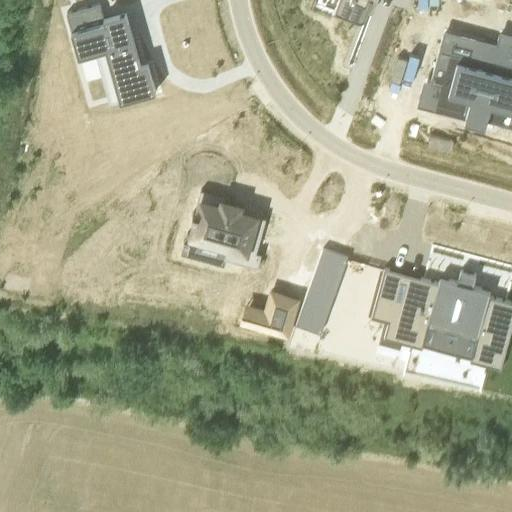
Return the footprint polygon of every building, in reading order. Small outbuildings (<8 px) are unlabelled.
[(339,0),(335,12),(357,20),(358,21),(359,21),(360,21),(361,21),(363,21),(364,20),(364,19),(365,19),(366,18),(366,17),(370,7),(372,0),(339,0)] [(103,2),(70,11),(82,55),(114,46),(121,73),(110,76),(117,101),(159,90),(152,65),(145,67),(129,10),(107,16),(103,2)] [(443,46),(435,79),(445,82),(440,100),(471,110),(471,111),(511,123),(511,62),(497,59),(499,51),(485,47),(482,58),(443,46)] [(196,216),(191,234),(227,244),(224,257),(258,267),(262,252),(256,250),(266,216),(240,208),(241,203),(224,198),(225,194),(201,187),(195,210),(193,209),(192,215),(196,216)] [(296,324),(322,333),(348,257),(323,248),(296,324)] [(378,264),(369,299),(386,303),(377,333),(416,344),(417,340),(464,352),(463,356),(494,365),(511,300),(483,292),(484,286),(434,273),(432,278),(378,264)] [(292,327),(307,282),(281,274),(266,319),(292,327)]
